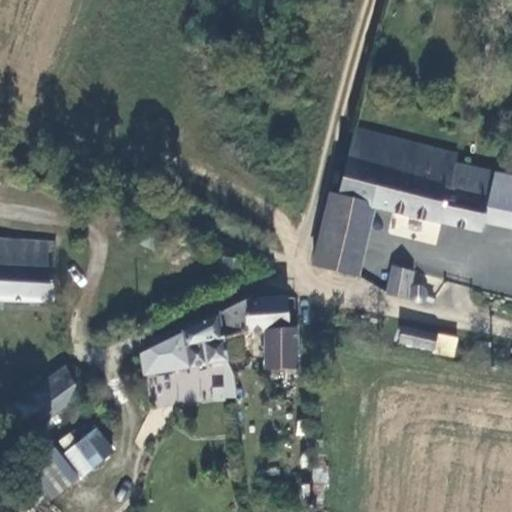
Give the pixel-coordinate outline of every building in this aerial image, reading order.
[(511,178),(454,164),(456,153),(353,128),(337,193),(329,191),(312,259),(346,268),(362,203),(375,206),(431,220),(440,223),(440,222),(479,232),(482,222),(511,229),(511,178)] [(362,203),(346,268),(359,271),(375,206),(362,203)] [(435,244),(440,226),(424,221),(419,239),(435,244)] [(0,295),(54,297),(52,237),(0,235),(0,295)] [(252,272),(254,255),(242,256),(240,273),(252,272)] [(390,291),(408,297),(416,272),(397,266),(390,291)] [(411,295),(412,298),(414,301),(417,303),(421,303),(425,302),(428,300),(430,297),(430,293),(429,289),(427,286),(423,284),(420,284),(416,285),(413,287),(411,291),(411,295)] [(313,300),(303,301),(305,331),(313,330),(313,300)] [(313,330),(305,331),(303,301),(265,306),(231,321),(236,340),(244,339),(264,334),(282,332),(282,370),(313,370),(313,330)] [(244,339),(236,340),(231,321),(180,345),(164,353),(167,363),(205,349),(209,369),(231,364),(231,366),(241,364),(241,362),(246,360),(244,339)] [(451,340),(396,329),(393,344),(428,349),(427,353),(448,356),(451,340)] [(69,385),(52,368),(24,396),(41,413),(69,385)] [(92,438),(110,461),(129,446),(113,423),(92,438)] [(99,469),(110,461),(92,438),(81,447),(99,469)]
